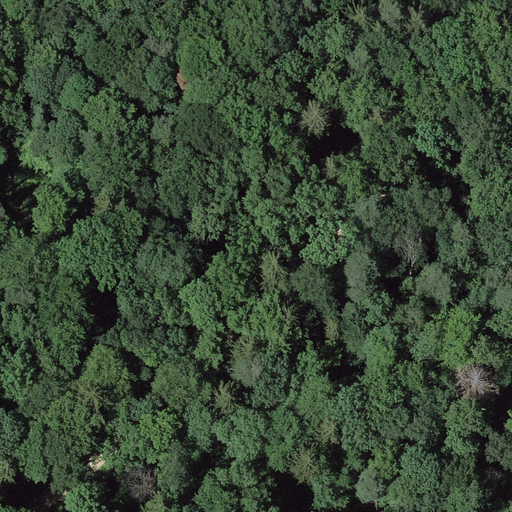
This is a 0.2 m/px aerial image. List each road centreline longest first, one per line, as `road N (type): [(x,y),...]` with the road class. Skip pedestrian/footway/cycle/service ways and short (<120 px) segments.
road 1 (track): [(32,511),(511,90)]
road 2 (track): [(511,433),(477,313),(480,206),(511,104)]
